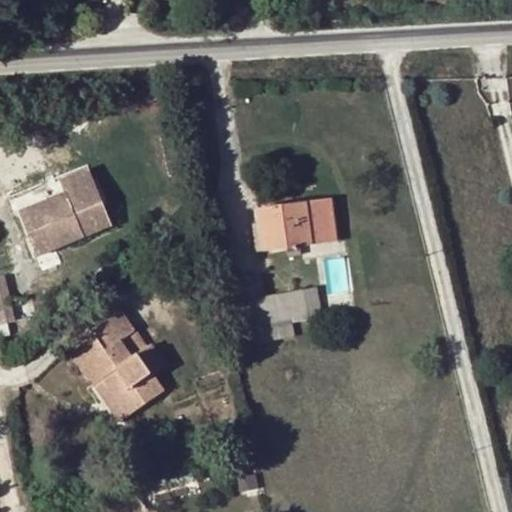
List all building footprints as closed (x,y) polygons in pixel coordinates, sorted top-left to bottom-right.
[(40,204),(17,213),(35,257),(114,226),(90,168),(60,179),(65,194),(40,204)] [(12,200),(17,213),(40,204),(36,191),(12,200)] [(257,209),(259,225),(267,224),(270,249),(335,240),(330,201),(257,209)] [(267,224),(259,225),(261,249),(270,249),(267,224)] [(3,277),(0,277),(0,324),(27,319),(22,297),(8,300),(3,277)] [(308,316),(303,290),(254,298),(250,278),(230,281),(238,330),(241,329),(244,343),(295,335),(291,319),(308,316)] [(317,288),(303,290),(308,316),(321,313),(317,288)] [(70,354),(93,385),(106,376),(109,382),(107,385),(128,415),(164,390),(137,354),(133,357),(121,340),(133,329),(121,311),(93,331),(95,335),(70,354)] [(146,346),(133,329),(121,340),(133,357),(137,354),(146,346)] [(106,376),(93,385),(118,422),(128,415),(107,385),(109,382),(106,376)] [(218,435),(194,440),(197,453),(221,447),(218,435)]
